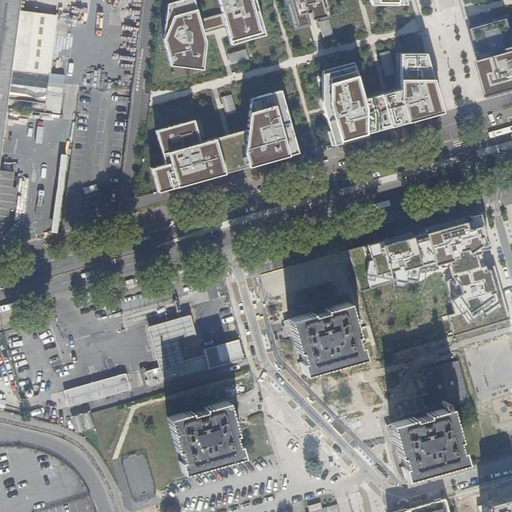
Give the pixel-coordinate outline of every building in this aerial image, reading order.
[(0,0),(0,215),(2,216),(7,170),(0,169),(0,127),(13,0),(0,0)] [(193,0),(175,0),(167,2),(163,37),(170,62),(201,66),(204,40),(201,30),(224,23),(229,42),(263,32),(254,0),(217,0),(220,10),(198,16),(193,0)] [(285,0),(293,29),(314,23),(310,8),(313,8),(315,15),(325,12),(321,0),(285,0)] [(474,35),(491,98),(511,92),(511,27),(511,24),(474,35)] [(323,104),(334,142),(402,123),(442,112),(426,54),(401,54),(401,94),(364,105),(354,71),(324,79),(323,104)] [(245,138),(230,142),(202,150),(194,123),(156,134),(165,167),(151,171),(157,192),(238,169),(297,153),(280,91),(250,99),(245,138)] [(6,170),(5,210),(16,210),(17,186),(14,186),(14,170),(6,170)] [(393,282),(393,279),(414,284),(417,270),(440,263),(440,264),(447,262),(474,254),(489,249),(479,213),(348,250),(360,291),(393,282)] [(509,319),(494,265),(483,268),(482,265),(477,267),(474,254),(447,262),(450,274),(451,278),(445,282),(454,313),(447,316),(453,336),(509,319)] [(348,302),(289,318),(292,329),(304,373),(363,357),(348,302)] [(147,326),(159,368),(184,361),(178,339),(195,334),(189,314),(147,326)] [(184,361),(159,368),(146,372),(150,384),(243,357),(238,340),(204,350),(206,355),(184,361)] [(495,343),(494,349),(508,354),(510,347),(495,343)] [(432,412),(446,407),(467,401),(455,361),(420,371),(425,387),(427,395),(432,412)] [(63,390),(68,407),(131,390),(126,373),(63,390)] [(427,395),(425,387),(418,389),(421,397),(427,395)] [(227,400),(168,417),(183,471),(242,455),(230,412),(227,400)] [(446,407),(432,412),(388,424),(393,441),(404,478),(462,461),(446,407)] [(76,433),(94,428),(90,412),(71,417),(76,433)] [(511,511),(511,492),(503,496),(504,499),(499,501),(500,505),(501,511),(511,511)] [(499,501),(498,497),(476,503),(477,506),(499,501)] [(447,511),(444,499),(397,511),(447,511)] [(477,506),(479,511),(501,511),(500,505),(499,501),(477,506)]
